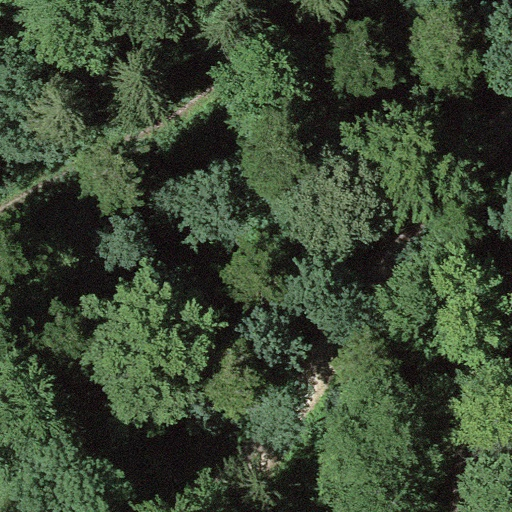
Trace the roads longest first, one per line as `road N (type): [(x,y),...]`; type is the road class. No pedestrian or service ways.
road 1 (track): [(198,511),(284,420),(511,128)]
road 2 (track): [(460,511),(483,372),(511,267)]
